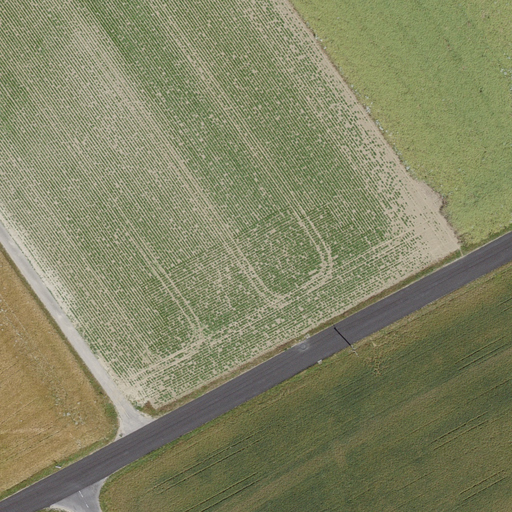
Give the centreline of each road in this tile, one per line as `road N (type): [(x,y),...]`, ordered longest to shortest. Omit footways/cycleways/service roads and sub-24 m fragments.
road 1 (unclassified): [(511,245),(7,511)]
road 2 (track): [(144,438),(0,233)]
